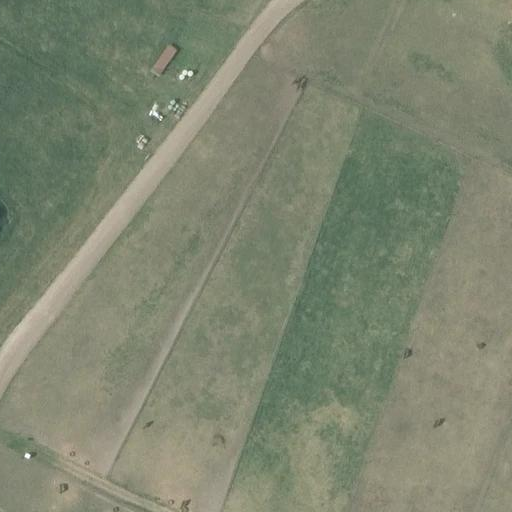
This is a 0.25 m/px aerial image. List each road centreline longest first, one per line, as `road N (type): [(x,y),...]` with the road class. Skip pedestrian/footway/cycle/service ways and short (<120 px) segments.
road 1 (track): [(292,0),(269,17),(0,370)]
road 2 (track): [(0,45),(101,147),(107,171),(0,324)]
road 3 (track): [(25,445),(162,511)]
